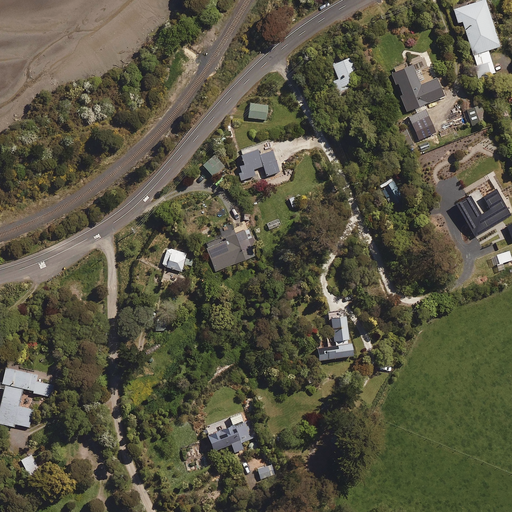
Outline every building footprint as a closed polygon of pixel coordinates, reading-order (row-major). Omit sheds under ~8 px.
[(463,22),(474,56),(470,57),(478,80),(489,76),(496,73),(496,71),(495,68),(489,52),(500,48),(485,0),(453,11),(458,24),(463,22)] [(335,90),(337,90),(338,93),(349,89),(348,86),(350,85),(347,76),(355,72),(349,59),(332,66),(337,80),(332,82),(335,90)] [(420,86),(412,66),(391,75),(395,85),(397,84),(402,96),(400,97),(407,112),(444,97),(437,79),(420,86)] [(268,104),(249,103),(248,118),(267,119),(268,104)] [(487,122),(483,106),(468,110),(472,126),(487,122)] [(434,134),(424,110),(408,117),(419,141),(434,134)] [(411,143),(406,132),(400,135),(405,146),(411,143)] [(489,145),(484,132),(456,142),(461,155),(489,145)] [(448,146),(441,149),(447,160),(453,157),(448,146)] [(259,153),(258,148),(240,154),(244,164),(239,165),(241,171),(238,172),(241,180),(255,175),(253,168),(263,165),(266,175),(279,171),(272,149),(259,153)] [(224,165),(214,153),(202,164),(213,175),(224,165)] [(402,199),(391,180),(379,187),(391,206),(402,199)] [(481,213),(470,194),(455,202),(474,235),(511,214),(495,187),(481,195),(489,208),(481,213)] [(301,196),(290,198),(291,207),(303,205),(301,196)] [(234,231),(231,223),(219,228),(223,237),(205,244),(215,270),(257,254),(251,241),(249,242),(243,228),(234,231)] [(194,255),(167,247),(162,264),(181,271),(184,263),(191,265),(194,255)] [(493,265),(496,264),(499,271),(505,268),(503,262),(511,259),(509,250),(490,256),(493,265)] [(318,360),(353,356),(352,343),(349,343),(348,333),(345,313),(330,314),(333,339),(333,344),(317,346),(318,360)] [(37,374),(4,366),(0,385),(0,386),(3,387),(0,401),(0,422),(14,426),(14,423),(29,426),(33,409),(18,405),(22,387),(33,390),(32,392),(49,396),(52,384),(35,380),(37,374)] [(244,421),(241,413),(230,417),(232,424),(207,434),(213,450),(231,443),(234,452),(242,449),(240,442),(255,437),(248,419),(244,421)] [(38,468),(31,454),(20,459),(27,473),(38,468)] [(273,474),(270,465),(257,469),(261,479),(273,474)]
